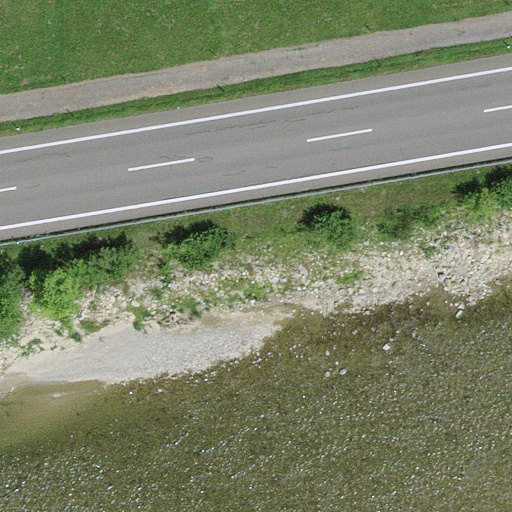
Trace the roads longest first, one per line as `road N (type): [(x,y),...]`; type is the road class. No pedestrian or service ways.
road 1 (trunk): [(511,106),(0,190)]
road 2 (track): [(511,28),(0,108)]
